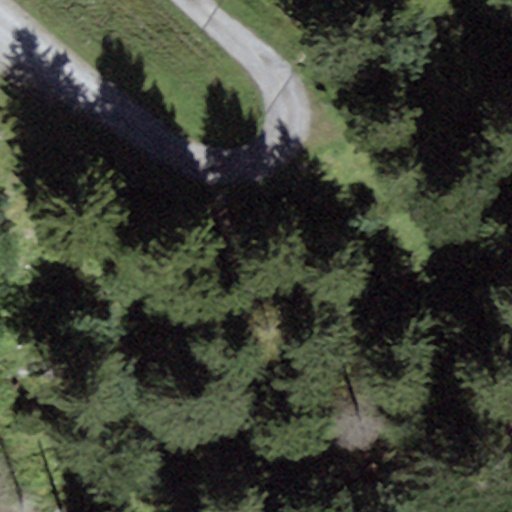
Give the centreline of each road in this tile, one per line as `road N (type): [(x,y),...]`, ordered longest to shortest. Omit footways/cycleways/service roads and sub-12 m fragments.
road 1 (track): [(0,18),(136,132),(193,156),(226,161),(264,151),(284,115)]
road 2 (track): [(195,0),(269,70),(284,115)]
